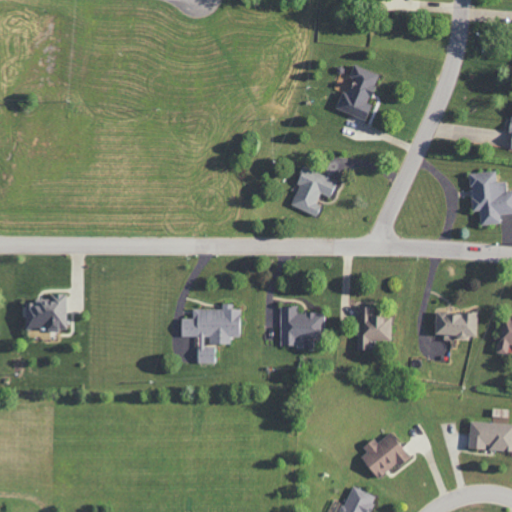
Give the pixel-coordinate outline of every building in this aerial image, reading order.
[(361,118),(378,74),(353,64),(348,76),(352,78),(347,92),(341,90),(334,108),(361,118)] [(290,205),(316,217),(321,205),(316,203),(320,193),(329,197),(337,181),(302,165),(294,182),(299,185),(290,205)] [(511,213),(511,190),(506,191),(505,181),(496,182),(495,170),(468,173),(471,211),(478,210),(479,225),(500,223),(499,214),(511,213)] [(23,302),(23,329),(65,329),(65,294),(49,294),(49,300),(32,300),(32,303),(23,302)] [(197,336),(197,363),(217,363),(217,344),(229,344),(229,337),(241,337),(241,306),(221,306),(221,308),(192,309),(192,318),(180,318),(180,336),(197,336)] [(280,345),(296,345),(296,339),(321,339),(322,312),(296,312),(296,306),(281,306),(280,345)] [(373,316),(373,307),(357,306),(356,349),(368,349),(368,339),(390,340),(390,316),(373,316)] [(432,334),(474,337),(476,313),(434,310),(432,334)] [(494,352),(505,354),(507,345),(511,346),(511,317),(502,315),(494,352)] [(467,449),(485,449),(485,450),(511,451),(511,447),(511,423),(468,421),(467,449)] [(375,478),(407,458),(391,432),(375,441),(373,438),(357,448),(375,478)] [(367,511),(374,495),(349,486),(339,511),(367,511)]
